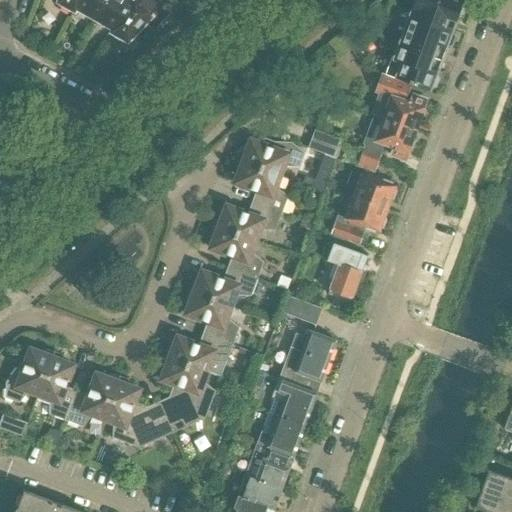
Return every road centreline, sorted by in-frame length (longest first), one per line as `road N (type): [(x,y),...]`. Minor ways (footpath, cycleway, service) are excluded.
road 1 (residential): [(384,321),(500,0)]
road 2 (residential): [(198,178),(142,334),(115,346),(23,318),(0,333)]
road 3 (residential): [(316,511),(384,321)]
road 4 (residential): [(104,120),(236,0)]
road 5 (residential): [(0,219),(104,120)]
road 6 (residential): [(511,370),(384,321)]
road 7 (residential): [(104,120),(0,57)]
